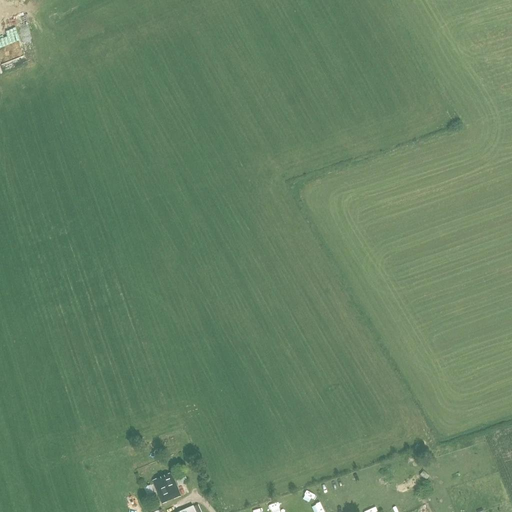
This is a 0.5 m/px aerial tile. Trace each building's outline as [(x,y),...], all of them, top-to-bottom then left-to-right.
[(36,26),(27,0),(16,0),(29,39),(42,35),(38,25),(36,26)] [(187,482),(183,471),(174,475),(179,485),(187,482)] [(180,496),(171,473),(153,480),(162,503),(180,496)] [(154,502),(151,494),(142,498),(145,505),(154,502)] [(298,511),(291,500),(285,504),(289,511),(298,511)]
